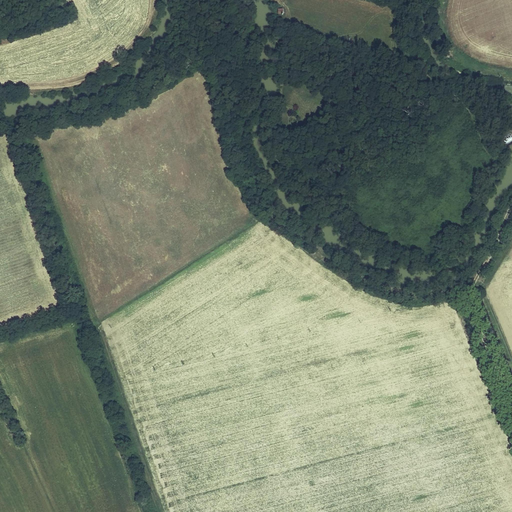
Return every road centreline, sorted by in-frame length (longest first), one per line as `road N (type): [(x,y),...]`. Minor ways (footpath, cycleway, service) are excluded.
road 1 (track): [(0,90),(95,76),(138,45),(155,20),(156,0)]
road 2 (track): [(511,404),(464,284)]
